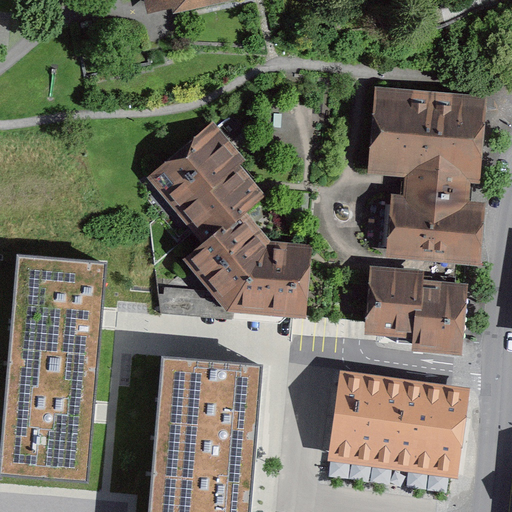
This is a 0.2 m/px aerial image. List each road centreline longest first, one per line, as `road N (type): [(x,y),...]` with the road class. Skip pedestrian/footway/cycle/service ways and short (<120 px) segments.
road 1 (secondary): [(487,511),(511,274)]
road 2 (residential): [(0,67),(59,21),(118,5)]
